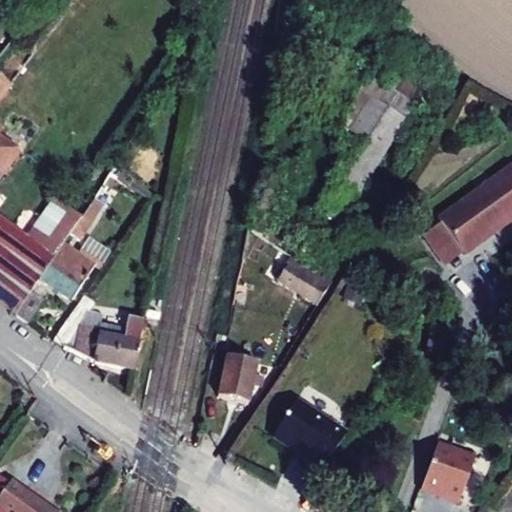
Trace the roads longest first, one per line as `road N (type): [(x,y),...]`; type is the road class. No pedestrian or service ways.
road 1 (tertiary): [(268,511),(0,338)]
road 2 (tertiary): [(0,348),(62,404),(218,511)]
